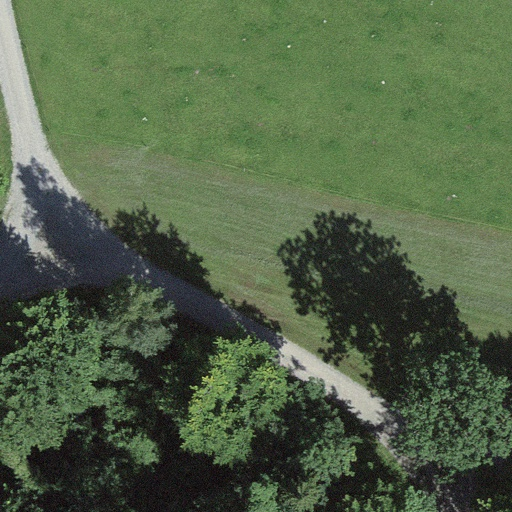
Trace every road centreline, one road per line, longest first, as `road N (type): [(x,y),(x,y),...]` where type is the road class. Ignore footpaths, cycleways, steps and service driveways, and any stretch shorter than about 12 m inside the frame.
road 1 (track): [(68,238),(413,428),(511,452)]
road 2 (track): [(0,0),(68,238)]
